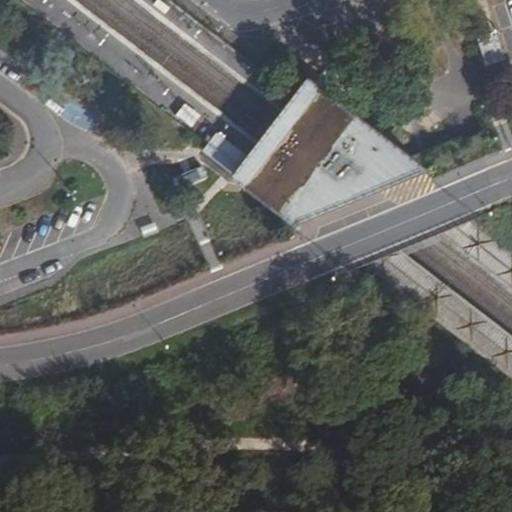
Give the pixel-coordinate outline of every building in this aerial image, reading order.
[(497,35),(478,41),(486,69),(505,64),(497,35)] [(237,167),(233,174),(261,196),(297,226),(324,214),(365,196),(385,188),(399,182),(433,176),(415,162),(336,99),(306,77),(295,92),(288,101),(260,137),(246,156),(237,167)] [(181,102),(174,115),(192,124),(199,111),(181,102)] [(511,248),(469,215),(432,234),(511,295),(511,248)] [(511,340),(393,249),(356,265),(511,384),(511,340)]
